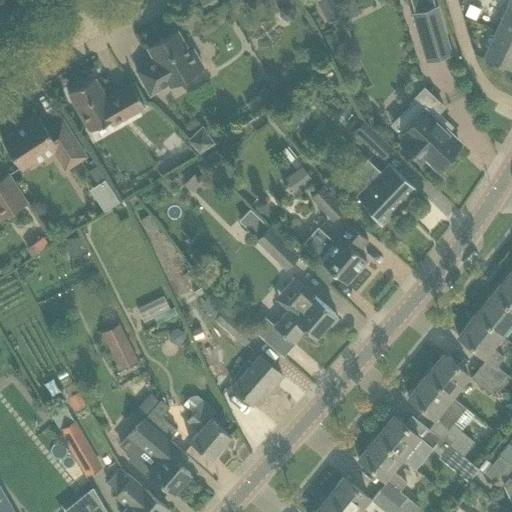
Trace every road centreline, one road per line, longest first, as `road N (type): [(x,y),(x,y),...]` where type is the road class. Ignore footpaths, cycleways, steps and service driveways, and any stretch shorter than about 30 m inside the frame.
road 1 (tertiary): [(228,511),(451,260),(498,189)]
road 2 (residential): [(0,100),(133,22)]
